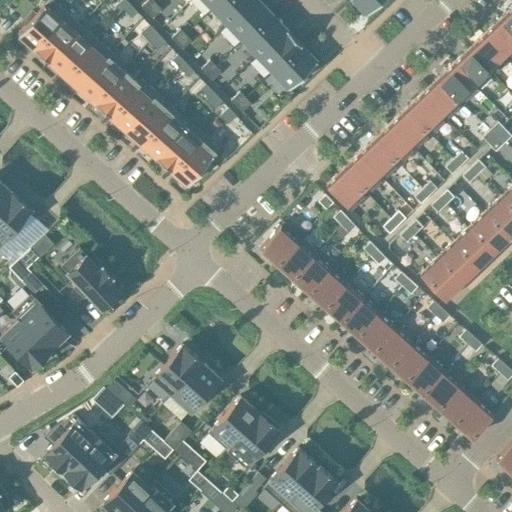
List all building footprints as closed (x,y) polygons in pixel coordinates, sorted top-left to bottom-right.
[(33,46),(66,10),(54,0),(45,0),(35,12),(31,9),(21,20),(25,23),(17,32),(33,46)] [(123,8),(129,2),(126,0),(118,0),(114,5),(120,10),(123,8)] [(146,10),(155,2),(153,0),(145,0),(141,4),(146,10)] [(227,23),(251,0),(219,0),(212,7),(227,23)] [(242,38),(271,11),(260,0),(251,0),(227,23),(242,38)] [(377,0),(354,0),(366,12),(377,0)] [(131,16),(137,11),(129,2),(123,8),(131,16)] [(161,8),(155,2),(146,10),(152,16),(161,8)] [(511,4),(499,17),(511,30),(511,4)] [(48,60),(81,23),(66,10),(33,46),(48,60)] [(257,54),(286,27),(271,11),(242,38),(257,54)] [(511,54),(511,30),(499,17),(483,32),(509,58),(511,54)] [(64,73),(96,37),(81,23),(48,60),(64,73)] [(148,40),(157,32),(148,23),(140,31),(148,40)] [(176,41),(185,33),(179,27),(170,36),(176,41)] [(272,70),(301,43),(286,27),(257,54),(272,70)] [(165,40),(157,32),(148,40),(156,49),(165,40)] [(509,58),(483,32),(468,47),(493,73),(509,58)] [(191,39),(185,33),(176,41),(182,47),(191,39)] [(79,87),(111,50),(96,37),(64,73),(79,87)] [(316,59),(301,43),(272,70),(288,86),(316,59)] [(452,62),(477,88),(493,73),(468,47),(452,62)] [(94,101),(126,64),(111,50),(79,87),(94,101)] [(176,70),(185,61),(179,55),(171,64),(176,70)] [(206,73),(215,64),(209,58),(200,67),(206,73)] [(182,75),(190,67),(185,61),(176,70),(182,75)] [(436,77),(461,103),(477,88),(452,62),(436,77)] [(109,114),(142,78),(141,77),(138,81),(124,68),(127,65),(126,64),(94,101),(109,114)] [(220,70),(215,64),(206,73),(211,79),(220,70)] [(421,92),(446,118),(461,103),(436,77),(421,92)] [(124,128),(157,91),(142,78),(109,114),(124,128)] [(213,91),(205,82),(199,88),(207,96),(213,91)] [(236,104),(244,96),(239,90),(230,98),(236,104)] [(139,141),(172,105),(157,91),(124,128),(139,141)] [(221,100),(213,91),(207,96),(204,99),(212,108),(221,100)] [(405,107),(430,133),(446,118),(421,92),(405,107)] [(250,101),(244,96),(236,104),(241,110),(250,101)] [(155,155),(187,118),(172,105),(139,141),(155,155)] [(235,114),(227,106),(218,114),(227,123),(235,114)] [(389,122),(414,148),(430,133),(405,107),(389,122)] [(170,168),(202,132),(187,118),(155,155),(170,168)] [(504,127),(501,124),(497,120),(489,128),(496,135),(504,127)] [(373,137),(398,163),(414,148),(389,122),(373,137)] [(503,142),(511,134),(504,127),(496,135),(503,142)] [(489,128),(481,135),(488,142),(496,135),(489,128)] [(204,163),(219,146),(202,132),(170,168),(186,183),(194,174),(198,177),(207,166),(204,163)] [(488,142),(491,145),(495,150),(503,142),(496,135),(488,142)] [(358,152),(383,178),(398,163),(373,137),(358,152)] [(453,157),(459,164),(468,156),(461,149),(453,157)] [(342,167),(367,193),(383,178),(358,152),(342,167)] [(453,157),(444,165),(451,172),(459,164),(453,157)] [(469,165),(476,173),(484,165),(478,158),(469,165)] [(469,165),(461,173),(468,180),(476,173),(469,165)] [(326,182),(351,208),(367,193),(342,167),(326,182)] [(421,187),(428,194),(436,186),(429,179),(421,187)] [(0,201),(11,190),(0,180),(0,201)] [(511,182),(498,196),(511,210),(511,182)] [(421,187),(413,194),(420,202),(428,194),(421,187)] [(438,195),(445,202),(453,195),(446,187),(438,195)] [(29,206),(11,190),(0,201),(0,239),(11,227),(29,206)] [(317,199),(325,207),(332,201),(324,192),(317,199)] [(438,195),(430,203),(437,210),(445,202),(438,195)] [(511,233),(511,210),(498,196),(482,211),(508,238),(511,233)] [(347,216),(339,208),(332,215),(340,223),(347,216)] [(390,216),(397,224),(405,216),(398,209),(390,216)] [(508,238),(482,211),(466,226),(492,253),(508,238)] [(347,216),(340,223),(348,231),(355,224),(347,216)] [(390,216),(382,224),(389,231),(397,224),(390,216)] [(407,225),(414,232),(422,224),(415,217),(407,225)] [(276,263),(300,236),(283,220),(259,247),(276,263)] [(407,225),(399,233),(406,240),(414,232),(407,225)] [(492,253),(466,226),(451,241),(476,268),(492,253)] [(11,227),(0,239),(0,252),(11,262),(17,257),(29,246),(34,241),(23,231),(19,235),(11,227)] [(292,277),(316,250),(300,236),(276,263),(292,277)] [(377,247),(369,239),(362,246),(370,254),(377,247)] [(476,268),(451,241),(435,256),(461,283),(476,268)] [(29,246),(17,257),(26,266),(38,255),(29,246)] [(86,292),(100,306),(119,289),(108,277),(111,275),(100,263),(97,266),(78,246),(60,264),(77,282),(73,285),(83,296),(86,292)] [(377,247),(370,254),(377,262),(385,256),(377,247)] [(308,291),(332,264),(316,250),(292,277),(308,291)] [(419,271),(445,298),(461,283),(435,256),(419,271)] [(26,266),(17,257),(11,262),(11,263),(24,276),(30,270),(26,266)] [(324,306),(348,279),(332,264),(308,291),(324,306)] [(408,277),(400,269),(393,277),(401,284),(408,277)] [(408,277),(401,284),(410,292),(416,284),(408,277)] [(340,320),(364,293),(348,279),(324,306),(340,320)] [(11,309),(17,316),(48,349),(67,331),(30,292),(11,309)] [(357,335),(381,308),(364,293),(340,320),(357,335)] [(440,306),(432,298),(431,299),(425,306),(434,313),(440,306)] [(440,306),(434,313),(442,321),(448,314),(449,314),(440,306)] [(373,349),(397,322),(381,308),(357,335),(373,349)] [(48,349),(17,316),(0,332),(0,333),(30,365),(48,349)] [(389,363),(413,336),(397,322),(373,349),(389,363)] [(472,334),(464,327),(463,327),(464,328),(457,334),(466,342),(472,334)] [(472,334),(466,342),(474,349),(480,342),(481,343),(481,342),(472,334)] [(405,378),(429,351),(413,336),(389,363),(405,378)] [(171,391),(200,358),(182,342),(152,375),(171,391)] [(421,392),(445,365),(429,351),(405,378),(421,392)] [(505,363),(496,355),(495,356),(496,356),(490,363),(498,370),(505,363)] [(190,408),(219,375),(200,358),(171,391),(190,408)] [(511,369),(505,363),(498,370),(506,378),(511,371),(511,369)] [(438,407),(462,380),(445,365),(421,392),(438,407)] [(8,376),(16,385),(23,379),(14,370),(8,376)] [(111,380),(105,387),(111,392),(113,394),(114,395),(120,389),(111,380)] [(454,421),(478,394),(462,380),(438,407),(454,421)] [(100,404),(111,392),(105,387),(103,385),(92,397),(100,404)] [(226,447),(258,410),(239,394),(207,430),(226,447)] [(471,436),(495,409),(478,394),(454,421),(471,436)] [(244,463),(277,427),(273,424),(275,422),(262,411),(261,413),(258,410),(226,447),(244,463)] [(48,428),(42,434),(44,436),(45,434),(53,441),(44,451),(62,468),(99,429),(98,428),(95,432),(77,415),(74,412),(48,428)] [(180,420),(163,439),(169,444),(178,435),(186,426),(180,420)] [(99,429),(62,468),(64,470),(63,472),(75,484),(77,482),(80,485),(110,454),(119,462),(138,443),(127,434),(116,445),(99,429)] [(142,438),(152,446),(160,437),(150,429),(142,438)] [(187,443),(178,435),(169,444),(179,453),(187,443)] [(511,438),(495,458),(511,472),(511,438)] [(280,502),(316,462),(297,445),(262,485),(280,502)] [(291,511),(304,511),(335,478),(316,462),(280,502),(291,511)] [(193,483),(199,488),(208,479),(195,468),(187,478),(193,483)] [(112,511),(124,511),(156,479),(155,478),(149,485),(131,469),(101,501),(112,511)] [(257,470),(246,483),(253,490),(265,476),(257,470)] [(156,479),(124,511),(159,511),(174,496),(156,479)] [(220,490),(208,479),(199,488),(212,499),(220,490)] [(237,493),(228,484),(222,491),(231,499),(237,493)] [(372,511),(355,497),(341,511),(372,511)]
